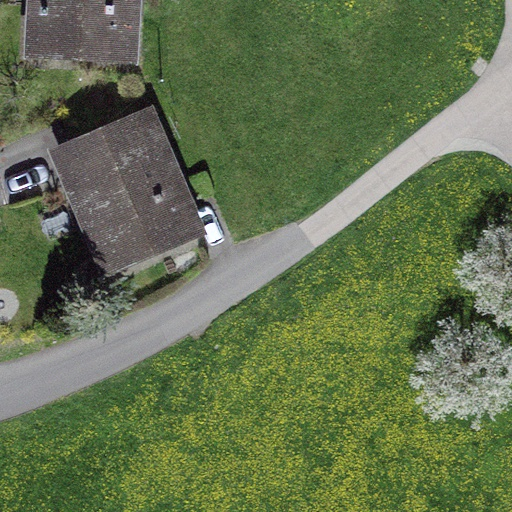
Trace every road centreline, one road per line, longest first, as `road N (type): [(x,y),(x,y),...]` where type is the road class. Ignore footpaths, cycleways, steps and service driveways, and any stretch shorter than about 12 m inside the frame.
road 1 (unclassified): [(198,319),(511,86)]
road 2 (residential): [(0,392),(198,319)]
